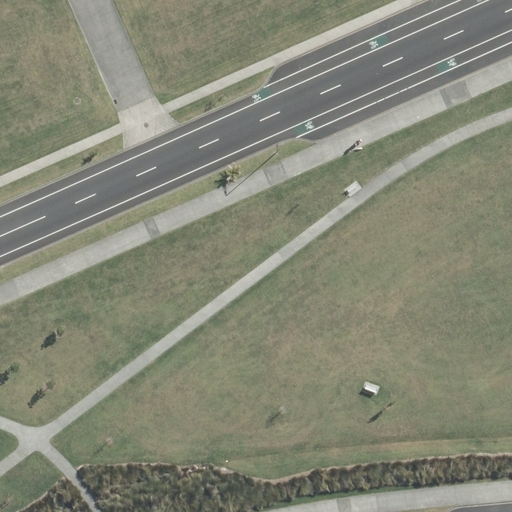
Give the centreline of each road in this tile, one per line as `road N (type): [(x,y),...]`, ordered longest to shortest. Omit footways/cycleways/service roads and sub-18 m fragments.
road 1 (tertiary): [(167,162),(511,11)]
road 2 (tertiary): [(0,236),(167,162)]
road 3 (residential): [(89,0),(167,162)]
